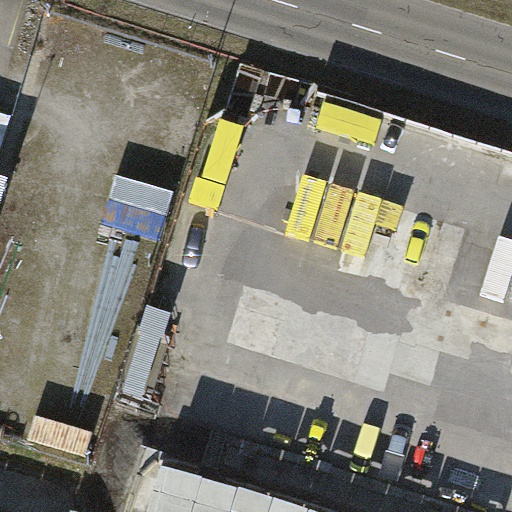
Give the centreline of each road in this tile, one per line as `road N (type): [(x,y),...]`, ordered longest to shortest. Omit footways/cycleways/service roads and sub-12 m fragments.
road 1 (unknown): [(511,166),(347,123),(298,126),(265,148),(209,265),(217,313),(254,346),(436,435),(511,461)]
road 2 (unknown): [(155,0),(9,400)]
road 3 (tertiary): [(511,73),(275,0)]
